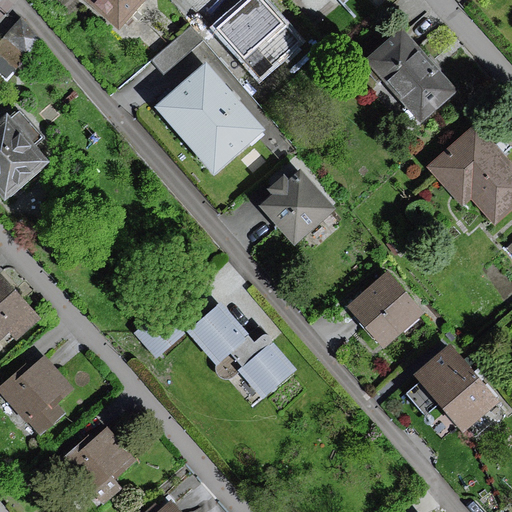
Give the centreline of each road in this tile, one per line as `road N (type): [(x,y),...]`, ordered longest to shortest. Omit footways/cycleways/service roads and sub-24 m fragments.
road 1 (residential): [(17,0),(456,511)]
road 2 (residential): [(0,235),(242,511)]
